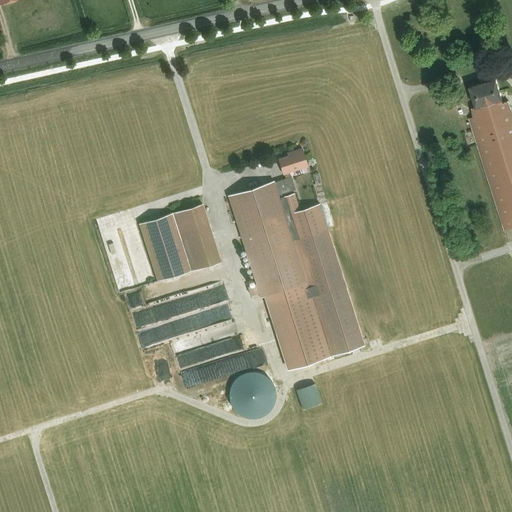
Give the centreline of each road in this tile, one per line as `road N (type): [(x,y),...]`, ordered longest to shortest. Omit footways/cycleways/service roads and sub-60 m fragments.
road 1 (unclassified): [(511,447),(374,0)]
road 2 (secondary): [(0,67),(300,0)]
